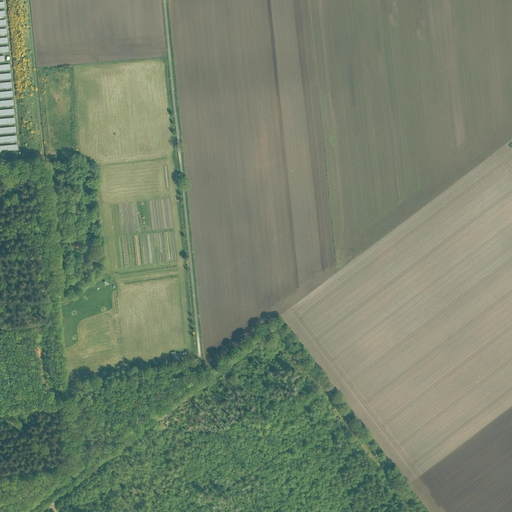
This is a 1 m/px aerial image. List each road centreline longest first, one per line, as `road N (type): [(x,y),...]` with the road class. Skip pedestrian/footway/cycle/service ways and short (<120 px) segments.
road 1 (track): [(202,373),(204,379),(275,330),(412,511)]
road 2 (track): [(202,373),(33,511)]
